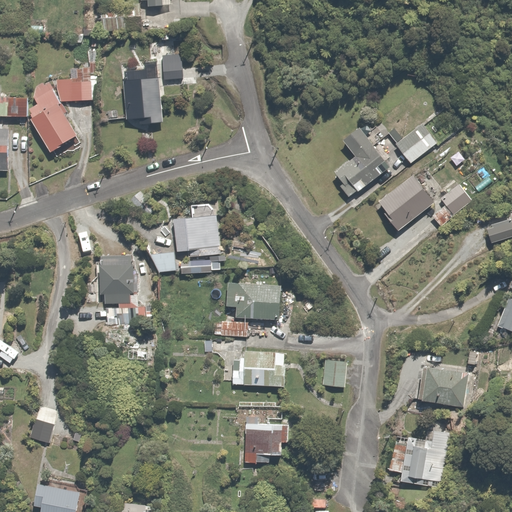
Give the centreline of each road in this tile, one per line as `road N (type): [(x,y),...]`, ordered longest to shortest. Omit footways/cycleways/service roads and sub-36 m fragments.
road 1 (residential): [(357,497),(375,328),(262,149)]
road 2 (residential): [(0,223),(262,149)]
road 3 (residential): [(262,149),(228,0)]
